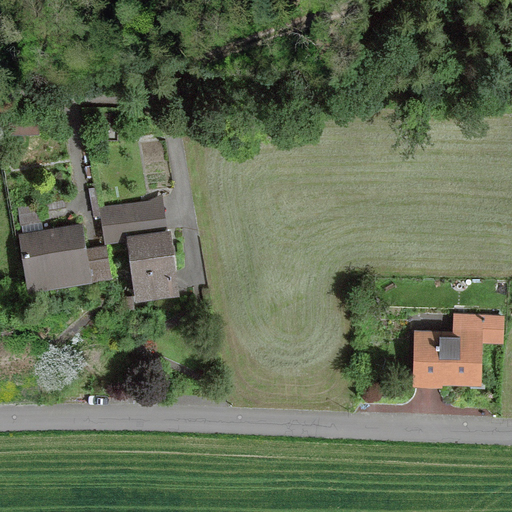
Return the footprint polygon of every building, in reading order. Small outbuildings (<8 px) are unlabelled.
[(113,114),(101,115),(101,124),(113,124),(113,114)] [(34,118),(9,118),(10,131),(34,130),(34,118)] [(35,205),(16,208),(18,224),(37,221),(35,205)] [(144,291),(144,294),(175,290),(173,274),(170,252),(168,252),(166,230),(129,235),(126,220),(124,205),(99,209),(103,239),(127,236),(134,292),(144,291)] [(52,274),(86,269),(83,250),(79,225),(41,232),(19,235),(27,285),(53,281),(52,274)] [(109,274),(104,246),(88,249),(93,277),(109,274)] [(476,377),(477,338),(498,339),(499,316),(475,315),(452,314),(451,334),(415,332),(414,375),(438,376),(476,377)]
